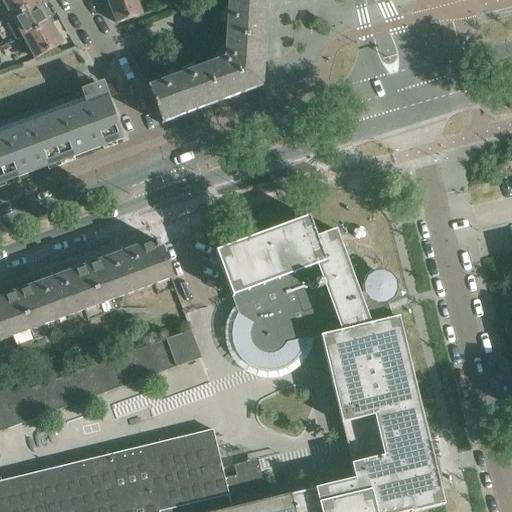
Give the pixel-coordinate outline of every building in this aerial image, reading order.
[(5,21),(41,1),(40,0),(39,0),(37,1),(36,0),(2,0),(7,9),(1,12),(5,21)] [(116,24),(141,15),(135,0),(107,0),(108,2),(105,3),(106,5),(109,4),(116,24)] [(226,0),(225,37),(264,40),(266,0),(226,0)] [(17,26),(23,38),(50,23),(39,4),(42,3),(41,1),(5,21),(10,30),(17,26)] [(35,59),(37,58),(61,44),(64,42),(63,40),(60,42),(50,23),(23,38),(35,59)] [(223,58),(206,65),(220,102),(262,87),(264,40),(225,37),(223,58)] [(220,102),(206,65),(147,87),(161,124),(220,102)] [(76,94),(67,97),(88,152),(102,147),(103,146),(115,142),(116,141),(121,139),(112,113),(102,84),(99,85),(98,85),(91,87),(82,91),(76,93),(76,94)] [(67,97),(11,118),(32,172),(46,167),(56,163),(64,161),(73,157),(74,157),(88,152),(67,97)] [(11,118),(0,121),(0,184),(1,184),(8,181),(17,178),(32,172),(11,118)] [(0,511),(415,511),(444,505),(444,503),(443,503),(436,476),(434,468),(432,460),(427,436),(426,433),(398,319),(399,319),(398,317),(391,319),(389,312),(387,307),(386,303),(385,300),(387,299),(388,298),(390,296),(391,294),(392,293),(392,291),(393,289),(393,287),(393,285),(392,283),(391,281),(390,279),(389,277),(387,276),(386,275),(384,274),(382,274),(380,273),(378,273),(376,274),(374,274),(372,275),(370,277),(369,278),(367,280),(367,281),(366,283),(365,285),(365,287),(365,289),(366,291),(359,294),(335,230),(334,230),(316,237),(309,218),(308,217),(215,251),(215,253),(231,297),(234,306),(238,315),(236,318),(235,321),(234,324),(233,328),(232,331),(232,334),(232,338),(233,341),(233,344),(234,347),(236,350),(237,353),(239,356),(241,359),(244,361),(246,363),(249,365),(252,367),(255,368),(258,369),(261,370),(264,370),(268,371),(271,371),(274,370),(278,369),(281,368),(284,367),(287,365),(290,364),(292,361),(294,359),(297,356),(298,354),(300,351),(301,348),(303,345),(303,341),(312,339),(320,337),(321,339),(321,338),(341,423),(341,424),(351,465),(354,480),(314,489),(314,490),(290,495),(267,500),(260,470),(235,476),(224,478),(212,430),(0,481),(0,511)] [(157,240),(85,267),(99,305),(170,279),(157,240)] [(99,305),(85,267),(14,293),(28,331),(99,305)] [(14,293),(0,298),(0,341),(28,331),(14,293)] [(200,359),(190,331),(165,340),(175,367),(175,368),(200,359)] [(14,387),(0,391),(0,430),(175,367),(165,340),(16,394),(14,387)]
